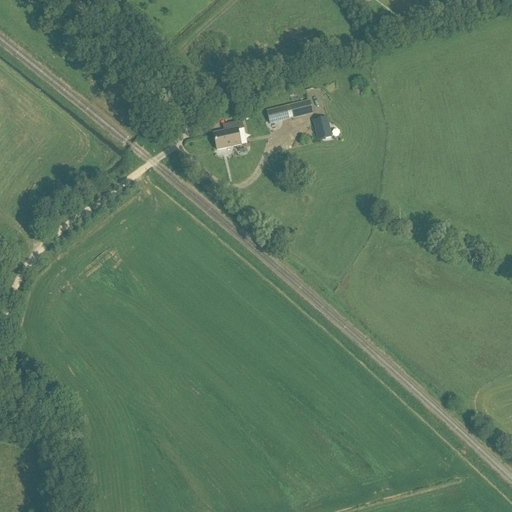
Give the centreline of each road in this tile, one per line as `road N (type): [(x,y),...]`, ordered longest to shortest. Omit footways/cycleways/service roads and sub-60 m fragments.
road 1 (track): [(151,162),(22,268),(1,314),(0,340)]
road 2 (unclassified): [(151,162),(182,137),(181,115),(77,0)]
road 3 (track): [(0,356),(58,431),(72,511)]
